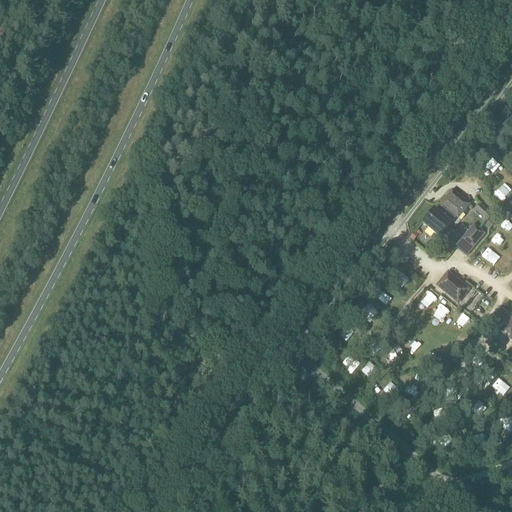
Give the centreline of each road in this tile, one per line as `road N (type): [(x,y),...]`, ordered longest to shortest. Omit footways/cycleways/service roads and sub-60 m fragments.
road 1 (track): [(476,41),(289,39),(159,204),(163,309),(259,387)]
road 2 (primary): [(0,375),(189,0)]
road 3 (tertiary): [(288,350),(511,59)]
road 4 (primary): [(101,0),(0,210)]
road 5 (unclassified): [(447,486),(288,350)]
road 6 (tertiary): [(161,511),(288,350)]
road 7 (unknown): [(426,264),(408,308),(422,344),(397,369)]
